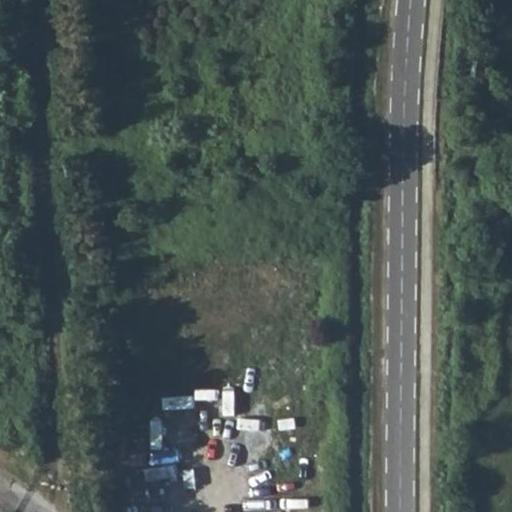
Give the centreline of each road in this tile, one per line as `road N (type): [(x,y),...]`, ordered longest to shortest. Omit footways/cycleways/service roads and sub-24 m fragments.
road 1 (tertiary): [(403,511),(402,280),(415,0)]
road 2 (track): [(58,511),(42,0)]
